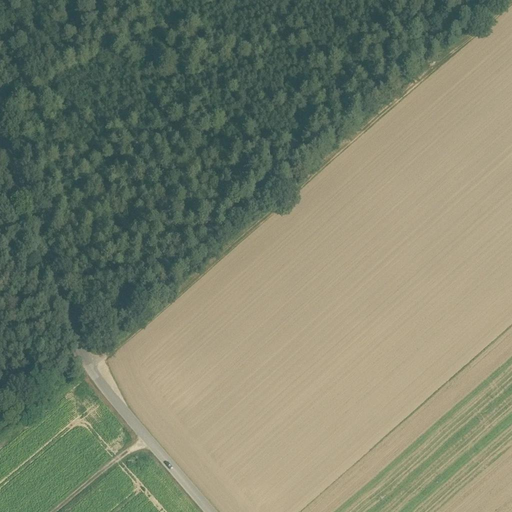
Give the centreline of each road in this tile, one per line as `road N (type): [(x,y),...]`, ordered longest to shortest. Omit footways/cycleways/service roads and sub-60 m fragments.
road 1 (track): [(443,68),(91,372)]
road 2 (residential): [(211,511),(91,372),(0,114)]
